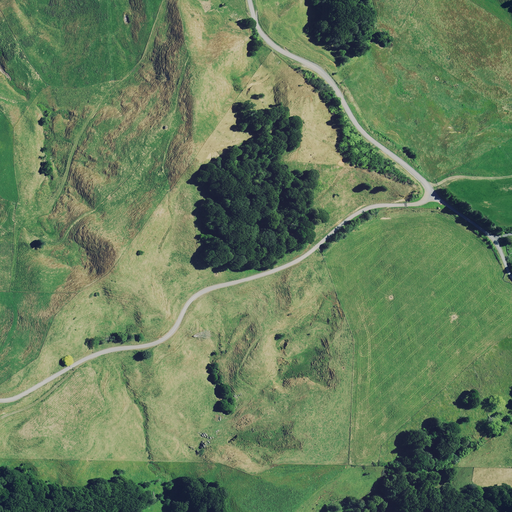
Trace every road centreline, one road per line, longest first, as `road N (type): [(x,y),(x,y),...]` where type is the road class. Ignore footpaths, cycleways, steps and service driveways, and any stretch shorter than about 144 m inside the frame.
road 1 (unknown): [(428,192),(366,210),(274,270),(208,289),(158,339),(94,356),(0,397)]
road 2 (unclassified): [(249,0),(264,41),(329,84),(358,130),(493,243),(511,275)]
